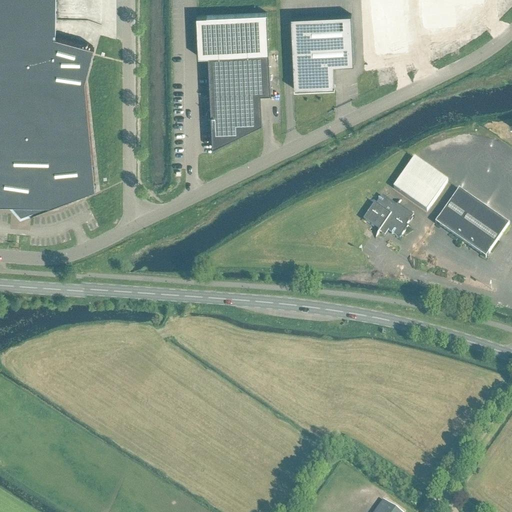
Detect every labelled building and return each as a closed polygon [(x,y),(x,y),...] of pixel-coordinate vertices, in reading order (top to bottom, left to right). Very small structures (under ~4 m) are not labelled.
[(0,0),(0,202),(10,202),(20,215),(34,210),(89,189),(90,158),(92,157),(93,157),(85,79),(89,66),(88,66),(84,65),(85,43),(55,34),(56,0),(0,0)] [(401,0),(371,0),(376,55),(406,53),(401,0)] [(481,0),(422,0),(424,33),(454,30),(452,10),(482,8),(481,0)] [(267,12),(196,15),(198,55),(208,55),(212,146),(262,122),(260,92),(270,92),(267,12)] [(294,87),(334,85),(333,64),(354,63),(351,13),(290,16),(294,87)] [(426,213),(448,183),(414,160),(393,190),(426,213)] [(485,260),(509,226),(459,191),(435,225),(485,260)] [(396,208),(382,198),(376,206),(374,205),(363,222),(384,236),(387,232),(400,240),(408,228),(406,227),(413,217),(397,206),(396,208)] [(396,511),(383,502),(375,511),(396,511)]
